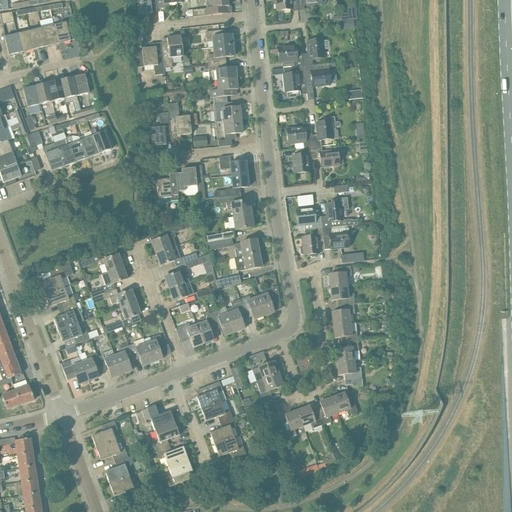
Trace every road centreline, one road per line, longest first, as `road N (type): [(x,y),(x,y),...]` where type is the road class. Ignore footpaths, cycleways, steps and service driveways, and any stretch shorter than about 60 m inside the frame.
road 1 (unclassified): [(62,416),(0,245)]
road 2 (residential): [(299,394),(330,384),(329,369),(315,269),(289,277)]
road 3 (primary): [(507,0),(511,150)]
road 4 (residential): [(0,207),(128,157)]
road 5 (residential): [(289,277),(268,145)]
road 6 (residential): [(183,370),(135,247)]
road 7 (residential): [(268,145),(253,16)]
